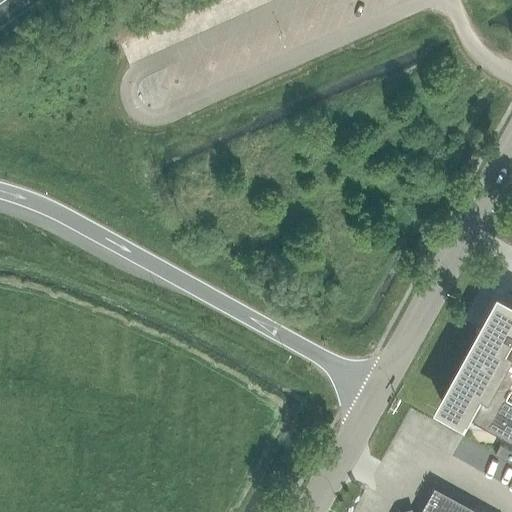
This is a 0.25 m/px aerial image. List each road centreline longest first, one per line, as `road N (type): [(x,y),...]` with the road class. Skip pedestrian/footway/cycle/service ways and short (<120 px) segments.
road 1 (motorway): [(0,194),(66,220),(377,388)]
road 2 (primary): [(377,388),(511,150)]
road 3 (unclassified): [(308,511),(377,388)]
